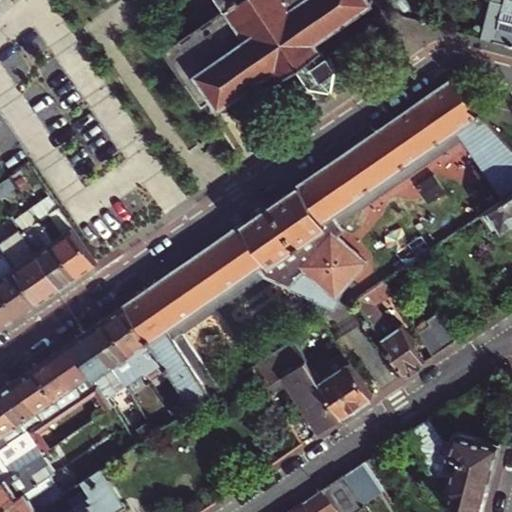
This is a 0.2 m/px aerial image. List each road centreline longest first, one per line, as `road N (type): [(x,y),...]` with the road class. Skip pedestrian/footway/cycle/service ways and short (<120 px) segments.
road 1 (residential): [(0,358),(424,66),(457,57),(511,71)]
road 2 (residential): [(251,511),(511,338)]
